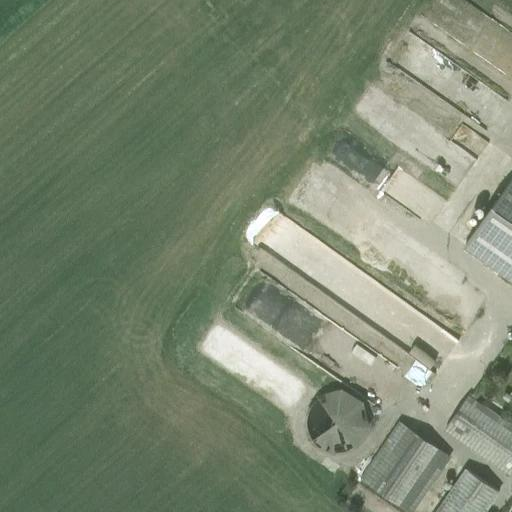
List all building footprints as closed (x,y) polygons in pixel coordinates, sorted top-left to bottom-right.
[(431,0),(423,13),(487,57),(504,32),(456,0),(431,0)] [(511,177),(464,246),(511,279),(511,177)] [(306,423),(307,432),(312,440),(319,447),(327,451),(337,452),(346,451),(354,446),(361,439),(365,431),(366,421),(365,412),(360,404),(353,397),(345,393),(335,392),(326,394),(318,398),(311,405),(307,413),(306,423)] [(511,426),(469,396),(445,430),(484,458),(511,477),(511,426)] [(361,479),(408,511),(410,511),(449,457),(399,423),(361,479)] [(498,492),(465,469),(452,488),(485,511),(498,492)]
